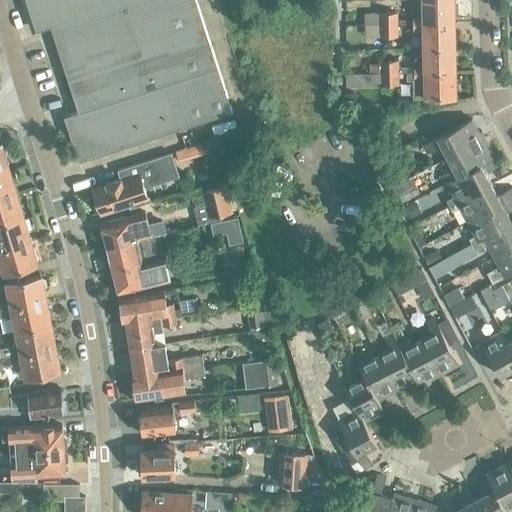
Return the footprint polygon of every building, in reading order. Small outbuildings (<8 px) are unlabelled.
[(79,112),(218,67),(196,0),(26,0),(37,31),(51,26),(79,112)] [(259,0),(261,9),(289,0),(259,0)] [(317,0),(294,0),(261,10),(266,29),(302,19),(311,16),(309,10),(319,7),(317,0)] [(423,0),(424,15),(414,16),(414,18),(414,23),(424,22),(454,22),(453,0),(423,0)] [(396,11),(381,11),(381,23),(396,23),(396,18),(396,11)] [(320,17),(319,26),(333,25),(332,15),(320,17)] [(302,19),(265,29),(271,49),(276,47),(277,51),(288,48),(286,44),(307,41),(302,19)] [(424,47),(454,46),(454,22),(424,22),(414,23),(414,30),(424,29),(424,47)] [(396,23),(381,23),(381,33),(397,33),(396,23)] [(413,64),(413,71),(425,71),(455,70),(454,46),(424,47),(425,64),(413,64)] [(398,59),(382,60),(382,72),(398,71),(398,64),(398,59)] [(218,67),(79,112),(65,116),(79,161),(233,111),(218,67)] [(425,71),(413,71),(406,71),(406,78),(412,78),(412,97),(456,97),(455,70),(425,71)] [(398,71),(382,72),(383,84),(398,84),(398,78),(398,71)] [(371,102),(371,84),(351,84),(352,103),(371,102)] [(241,97),(232,100),(237,121),(246,118),(241,97)] [(449,157),(485,138),(480,130),(478,131),(472,119),(423,145),(427,154),(443,146),(449,157)] [(447,182),(493,159),(486,146),(488,145),(485,138),(449,157),(454,168),(439,176),(444,184),(447,182)] [(179,161),(208,152),(205,142),(175,151),(179,161)] [(0,177),(11,174),(2,143),(0,143),(0,177)] [(102,213),(129,204),(149,198),(145,187),(179,176),(172,153),(118,170),(121,178),(106,183),(107,185),(94,189),(102,213)] [(450,206),(492,184),(486,173),(501,165),(497,156),(493,159),(447,182),(455,196),(447,201),(450,206)] [(16,175),(12,176),(11,174),(0,177),(0,201),(18,196),(17,191),(21,190),(16,175)] [(290,183),(290,189),(291,189),(291,203),(303,202),(302,181),(291,181),(291,183),(290,183)] [(314,181),(303,181),(304,203),(314,202),(314,181)] [(325,181),(314,181),(315,203),(326,202),(325,181)] [(339,181),(325,181),(326,202),(338,202),(338,190),(341,190),(341,183),(338,183),(339,181)] [(406,181),(395,187),(403,200),(413,195),(406,181)] [(468,221),(511,198),(511,186),(498,195),(492,184),(450,206),(440,211),(444,218),(453,213),(452,212),(461,207),(468,221)] [(199,223),(223,217),(222,213),(234,211),(228,185),(204,190),(207,204),(195,207),(199,223)] [(0,224),(25,218),(18,196),(0,201),(0,224)] [(469,239),(472,243),(511,222),(507,212),(511,209),(511,198),(468,221),(476,235),(469,239)] [(416,200),(400,208),(406,219),(422,210),(416,200)] [(275,264),(299,254),(280,210),(256,220),(275,264)] [(240,214),(210,222),(213,234),(226,231),(229,243),(246,239),(240,214)] [(105,236),(108,247),(165,233),(162,221),(135,227),(132,216),(102,223),(102,226),(101,227),(103,236),(105,236)] [(0,251),(32,242),(25,218),(0,224),(0,251)] [(495,257),(511,247),(511,222),(472,243),(452,254),(458,265),(478,254),(486,250),(484,246),(488,244),(495,257)] [(113,270),(143,262),(140,248),(172,240),(170,232),(165,233),(108,247),(113,270)] [(32,242),(0,251),(0,259),(5,274),(39,264),(32,242)] [(235,273),(247,272),(244,247),(232,248),(235,273)] [(511,247),(495,257),(502,270),(498,272),(496,268),(487,273),(493,283),(511,273),(511,247)] [(428,266),(443,258),(438,249),(424,257),(428,266)] [(143,262),(113,270),(119,293),(149,285),(171,280),(165,257),(143,262)] [(434,277),(446,270),(442,261),(429,267),(434,277)] [(421,269),(391,285),(397,297),(427,281),(421,269)] [(0,308),(11,306),(47,299),(42,275),(6,282),(9,296),(0,298),(0,308)] [(489,284),(480,289),(484,297),(494,292),(493,290),(490,285),(489,284)] [(457,286),(443,294),(449,305),(463,297),(457,286)] [(127,324),(178,317),(176,302),(159,304),(161,317),(155,318),(151,293),(120,298),(124,322),(127,322),(127,324)] [(16,330),(52,323),(47,299),(11,306),(0,308),(0,314),(13,312),(16,330)] [(458,301),(450,305),(456,315),(463,312),(458,301)] [(250,327),(265,325),(263,306),(249,307),(250,327)] [(131,351),(166,347),(165,343),(156,344),(154,332),(165,331),(164,326),(179,324),(178,317),(127,324),(131,351)] [(448,318),(438,323),(449,345),(459,340),(448,318)] [(423,339),(441,373),(459,364),(449,345),(438,323),(435,319),(426,324),(432,335),(423,339)] [(0,357),(21,353),(56,347),(52,323),(16,330),(19,344),(0,347),(0,357)] [(398,323),(390,327),(393,333),(396,338),(404,334),(398,323)] [(254,343),(268,341),(267,330),(253,332),(254,343)] [(511,348),(508,342),(502,331),(482,342),(499,376),(511,370),(511,348)] [(416,379),(396,338),(393,333),(384,338),(390,349),(379,355),(397,389),(416,379)] [(441,373),(423,339),(411,346),(404,334),(396,338),(416,379),(419,385),(441,373)] [(397,389),(379,355),(368,361),(363,351),(357,341),(348,345),(353,355),(359,366),(378,399),(397,389)] [(21,353),(0,357),(0,366),(23,362),(26,378),(61,371),(56,347),(21,353)] [(133,378),(164,374),(163,371),(163,367),(169,366),(166,347),(131,351),(135,375),(132,375),(133,378)] [(175,373),(204,370),(203,356),(174,359),(175,373)] [(384,410),(378,399),(359,366),(351,370),(357,382),(346,387),(358,410),(365,421),(384,410)] [(167,395),(167,394),(175,393),(171,369),(163,371),(164,374),(133,378),(136,400),(167,395)] [(204,370),(175,373),(176,379),(205,376),(204,370)] [(63,414),(60,388),(29,391),(29,393),(12,395),(13,407),(30,405),(32,417),(63,414)] [(270,431),(292,429),(289,395),(266,397),(270,431)] [(143,435),(176,431),(173,406),(141,410),(143,435)] [(377,443),(365,421),(358,410),(338,420),(347,436),(337,441),(339,446),(334,449),(330,456),(335,464),(343,465),(348,462),(351,466),(360,461),(364,469),(373,464),(365,449),(377,443)] [(12,452),(65,449),(63,424),(34,426),(33,424),(2,426),(3,440),(11,439),(12,452)] [(199,441),(185,442),(186,456),(200,456),(199,441)] [(36,476),(66,474),(65,449),(12,452),(14,482),(36,480),(36,476)] [(143,477),(175,475),(174,449),(142,450),(143,477)] [(285,454),(283,493),(309,494),(311,456),(285,454)] [(511,511),(511,474),(507,464),(488,474),(507,511),(511,511)] [(507,511),(488,474),(478,479),(487,494),(475,500),(481,511),(507,511)] [(387,511),(393,498),(381,494),(386,478),(377,475),(372,491),(364,511),(387,511)] [(39,495),(40,483),(1,482),(0,491),(19,491),(19,494),(39,495)] [(46,483),(46,500),(65,500),(65,495),(79,496),(79,485),(46,483)] [(175,511),(177,493),(143,491),(141,511),(175,511)] [(481,511),(475,500),(464,506),(456,491),(448,495),(456,511),(481,511)] [(412,511),(416,500),(394,493),(393,498),(387,511),(412,511)] [(85,511),(85,496),(79,496),(65,495),(65,500),(64,511),(85,511)] [(416,500),(412,511),(434,511),(437,506),(416,500)]
